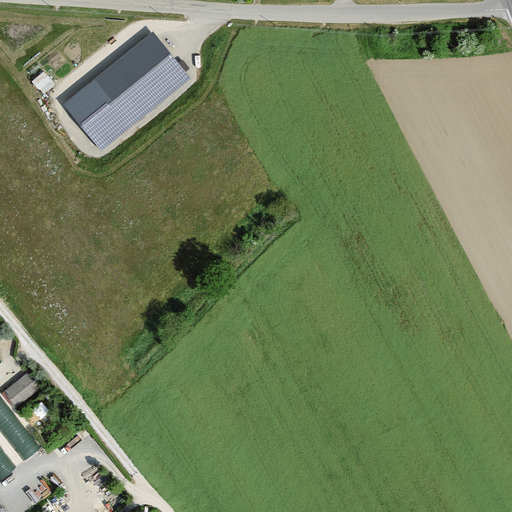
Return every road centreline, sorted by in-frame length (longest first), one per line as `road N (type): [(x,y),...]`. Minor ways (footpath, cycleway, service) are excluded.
road 1 (unclassified): [(511,9),(300,13),(79,0)]
road 2 (track): [(165,511),(0,309)]
